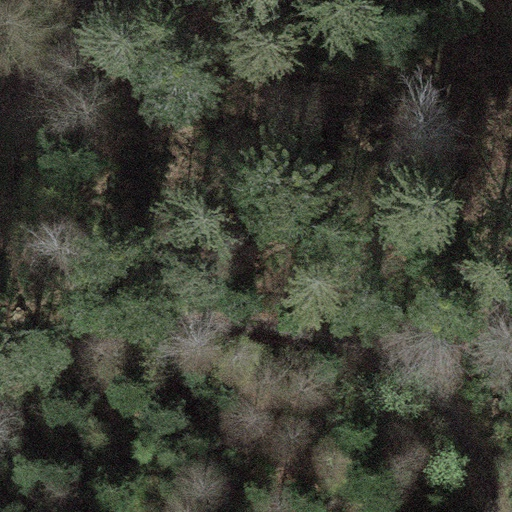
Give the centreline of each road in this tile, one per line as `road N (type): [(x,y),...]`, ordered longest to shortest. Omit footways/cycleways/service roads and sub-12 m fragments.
road 1 (track): [(0,391),(55,375),(121,337),(251,317),(304,327),(370,349),(466,419),(496,454),(511,511)]
road 2 (track): [(87,0),(0,89)]
